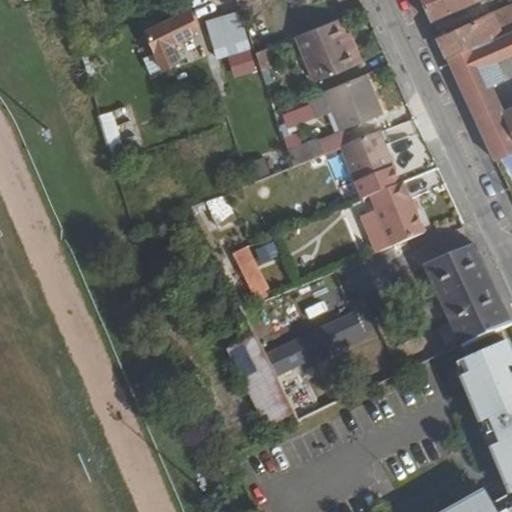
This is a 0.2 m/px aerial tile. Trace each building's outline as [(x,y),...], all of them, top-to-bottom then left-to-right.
[(421,0),(430,21),(478,0),(421,0)] [(511,8),(490,18),(489,15),(438,39),(446,58),(511,32),(511,8)] [(143,30),(160,70),(177,62),(172,51),(168,43),(176,40),(197,31),(189,10),(143,30)] [(247,41),(238,14),(206,25),(215,52),(247,41)] [(297,36),(315,81),(357,64),(345,35),(339,19),(297,36)] [(511,55),(511,32),(446,58),(483,139),(494,162),(511,153),(511,135),(501,110),(489,81),(500,76),(494,62),(511,55)] [(345,35),(357,64),(363,62),(351,33),(345,35)] [(168,43),(172,51),(180,48),(176,40),(168,43)] [(267,48),(253,53),(260,70),(273,65),(267,48)] [(235,79),(257,72),(251,55),(230,62),(235,79)] [(314,94),(330,134),(370,118),(354,78),(314,94)] [(309,104),(281,114),(286,130),(315,119),(309,104)] [(511,105),(501,110),(511,135),(511,105)] [(113,111),(99,114),(107,152),(121,148),(113,111)] [(338,147),(352,182),(392,166),(377,131),(338,147)] [(313,139),(282,151),(287,167),(319,154),(313,139)] [(247,180),(268,175),(264,157),(243,162),(247,180)] [(392,166),(356,181),(363,198),(372,195),(399,184),(392,166)] [(399,184),(372,195),(395,245),(428,232),(405,181),(399,184)] [(221,193),(204,200),(218,228),(235,220),(221,193)] [(423,268),(460,348),(499,331),(509,325),(491,286),(482,267),(472,246),(423,268)] [(231,254),(254,297),(268,290),(245,247),(231,254)] [(226,350),(267,430),(294,415),(274,376),(263,355),(237,304),(228,308),(244,341),(226,350)] [(353,313),(263,355),(274,376),(362,334),(353,313)] [(260,334),(262,345),(284,340),(281,329),(260,334)] [(511,366),(511,359),(499,331),(460,348),(466,361),(463,362),(468,375),(461,379),(483,426),(490,422),(501,446),(494,449),(511,488),(511,509),(507,511),(492,511),(490,508),(483,496),(454,511),(511,511),(511,401),(511,402),(506,405),(492,376),(499,373),(511,366)] [(463,362),(455,366),(461,379),(468,375),(463,362)] [(506,405),(511,402),(508,394),(511,392),(511,375),(502,380),(499,373),(492,376),(506,405)] [(490,422),(483,426),(494,449),(501,446),(490,422)] [(511,495),(490,508),(492,511),(507,511),(511,509),(511,495)]
